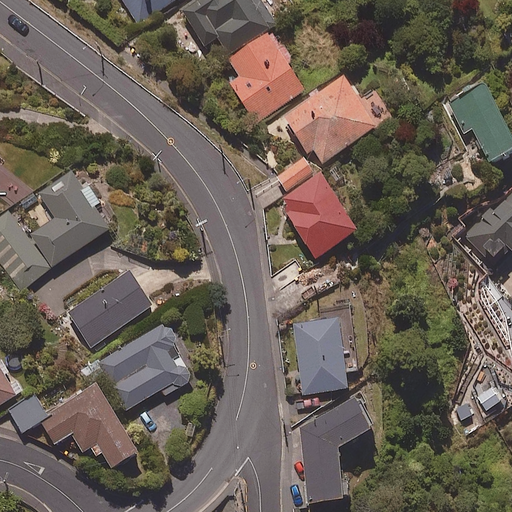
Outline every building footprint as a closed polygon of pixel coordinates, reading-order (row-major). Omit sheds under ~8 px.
[(175,0),(119,0),(138,26),(175,0)] [(228,57),(267,31),(267,30),(276,24),(259,0),(196,0),(180,11),(202,44),(214,36),(228,57)] [(267,31),(228,57),(230,61),(219,68),(256,123),(303,91),(286,65),(292,61),(270,29),(267,31)] [(375,128),(341,77),(281,117),(306,153),(312,149),(321,164),(375,128)] [(443,102),(460,136),(472,130),(489,164),(511,152),(511,141),(483,82),(443,102)] [(313,176),(303,160),(275,177),(287,196),(278,201),(314,258),(355,232),(318,173),(313,176)] [(85,193),(70,172),(38,195),(55,218),(27,238),(9,212),(0,218),(0,260),(21,290),(109,228),(93,207),(99,202),(90,189),(85,193)] [(511,193),(465,234),(495,268),(511,252),(511,193)] [(297,260),(273,276),(282,289),(306,273),(297,260)] [(152,307),(128,272),(68,313),(92,348),(152,307)] [(358,372),(350,306),(319,309),(321,320),(292,324),(301,395),(347,389),(345,373),(358,372)] [(193,380),(161,327),(100,363),(128,410),(161,390),(165,396),(193,380)] [(0,370),(0,405),(16,396),(0,370)] [(492,384),(476,395),(488,412),(504,400),(492,384)] [(136,454),(95,385),(50,413),(53,418),(42,424),(54,445),(71,435),(82,453),(96,444),(111,469),(136,454)] [(48,418),(35,395),(8,411),(22,433),(48,418)] [(368,430),(353,398),(316,421),(300,429),(307,504),(341,501),(336,448),(368,430)]
